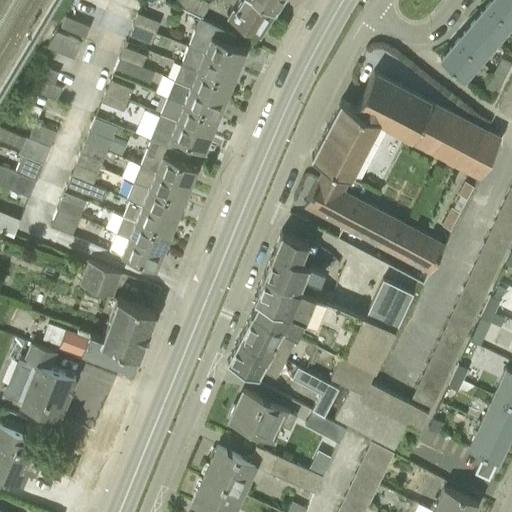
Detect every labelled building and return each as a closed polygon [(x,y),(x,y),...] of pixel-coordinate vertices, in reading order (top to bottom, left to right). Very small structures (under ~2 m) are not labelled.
[(172,0),(171,2),(201,16),(210,2),(206,0),(172,0)] [(257,32),(273,7),(261,0),(227,0),(231,2),(225,12),(257,32)] [(511,0),(490,0),(487,4),(509,23),(511,19),(511,0)] [(472,22),(493,41),(509,23),(487,4),(472,22)] [(133,22),(155,31),(159,21),(137,11),(133,22)] [(61,27),(85,36),(89,25),(65,16),(61,27)] [(187,44),(237,65),(244,48),(231,43),(235,34),(201,16),(194,28),(187,44)] [(128,33),(150,42),(155,31),(133,22),(128,33)] [(456,40),(478,59),(493,41),(472,22),(456,40)] [(81,42),(56,31),(49,44),(47,46),(74,58),(81,42)] [(462,77),(478,59),(456,40),(441,58),(462,77)] [(230,82),(237,65),(187,44),(181,60),(230,82)] [(119,55),(141,64),(145,54),(123,45),(119,55)] [(155,70),(141,64),(119,55),(114,67),(136,76),(136,75),(150,81),(155,70)] [(493,71),(503,77),(511,62),(501,56),(493,71)] [(223,99),(230,82),(181,60),(174,77),(223,99)] [(324,161),(317,176),(304,201),(363,233),(430,268),(444,242),(376,207),(341,188),(377,119),(479,173),(499,135),(373,70),(353,105),(340,98),(310,154),(324,161)] [(485,86),(495,92),(503,77),(493,71),(485,86)] [(56,98),(62,85),(53,81),(32,72),(25,85),(56,98)] [(217,115),(223,99),(174,77),(167,95),(217,115)] [(105,89),(127,98),(131,87),(109,78),(105,89)] [(122,109),(127,98),(105,89),(100,100),(122,109)] [(210,132),(217,115),(167,95),(160,111),(210,132)] [(149,138),(188,154),(192,145),(203,149),(210,132),(160,111),(149,138)] [(0,138),(19,147),(24,135),(0,124),(0,138)] [(83,140),(105,150),(110,138),(88,129),(83,140)] [(139,162),(189,183),(196,166),(185,161),(188,154),(149,138),(139,162)] [(79,151),(101,160),(105,150),(83,140),(79,151)] [(77,157),(99,166),(101,160),(79,151),(77,157)] [(14,169),(34,178),(35,178),(42,162),(20,153),(14,169)] [(99,166),(77,157),(75,162),(97,171),(99,166)] [(0,182),(27,194),(34,178),(14,169),(0,162),(0,182)] [(70,173),(92,183),(97,171),(75,162),(70,173)] [(182,200),(189,183),(139,162),(133,179),(182,200)] [(102,197),(105,188),(92,183),(70,173),(65,184),(88,193),(88,192),(102,197)] [(175,216),(182,200),(133,179),(126,196),(130,198),(175,216)] [(458,192),(459,193),(466,197),(473,184),(464,180),(458,192)] [(57,205),(79,214),(83,204),(61,195),(57,205)] [(175,216),(130,198),(123,214),(168,233),(175,216)] [(499,210),(511,215),(511,202),(504,199),(499,210)] [(49,224),(71,233),(79,214),(57,205),(49,224)] [(452,207),(450,206),(441,224),(450,228),(459,210),(452,207)] [(511,229),(511,215),(499,210),(494,221),(511,229)] [(126,236),(161,250),(168,233),(123,214),(116,230),(127,235),(126,236)] [(489,232),(509,241),(511,233),(511,229),(494,221),(489,232)] [(261,274),(315,293),(326,297),(328,291),(316,286),(300,280),(303,273),(318,280),(319,278),(323,268),(308,261),(316,243),(280,228),(261,274)] [(484,243),(503,252),(509,241),(489,232),(484,243)] [(161,250),(126,236),(120,253),(154,267),(161,250)] [(478,254),(498,263),(503,252),(484,243),(478,254)] [(473,265),(493,274),(498,263),(478,254),(473,265)] [(79,282),(112,294),(119,271),(87,259),(79,282)] [(468,276),(488,285),(493,274),(473,265),(468,276)] [(251,310),(282,327),(296,334),(306,314),(315,293),(261,274),(253,296),(257,298),(251,310)] [(366,315),(395,327),(412,288),(383,275),(366,315)] [(463,286),(483,296),(488,285),(468,276),(463,286)] [(458,298),(478,307),(483,296),(463,286),(458,298)] [(99,340),(138,354),(154,309),(116,295),(101,334),(99,340)] [(499,299),(490,295),(485,306),(494,311),(499,299)] [(452,308),(473,318),(478,307),(458,298),(452,308)] [(494,311),(485,306),(480,316),(489,320),(494,311)] [(447,319),(467,329),(473,318),(452,308),(447,319)] [(239,334),(284,358),(291,344),(277,337),(282,327),(251,310),(239,334)] [(362,313),(343,354),(374,369),(395,327),(366,315),(362,313)] [(132,370),(138,354),(99,340),(101,334),(89,330),(87,334),(74,330),(76,324),(54,317),(52,323),(53,323),(47,339),(58,343),(59,342),(132,370)] [(442,330),(462,340),(467,329),(447,319),(442,330)] [(437,341),(457,351),(462,340),(442,330),(437,341)] [(277,371),(284,358),(239,334),(226,358),(258,374),(263,363),(277,371)] [(310,338),(304,350),(311,354),(318,341),(310,338)] [(32,361),(17,396),(58,414),(74,377),(49,367),(55,350),(29,339),(23,357),(32,361)] [(452,362),(457,351),(437,341),(432,352),(452,362)] [(427,363),(447,373),(452,362),(432,352),(427,363)] [(369,379),(374,369),(343,354),(342,353),(331,374),(351,385),(336,416),(393,445),(406,421),(418,427),(427,409),(369,379)] [(421,374),(442,384),(447,373),(427,363),(421,374)] [(467,367),(458,363),(453,374),(462,378),(467,367)] [(320,391),(311,408),(324,415),(339,386),(298,364),(291,376),(320,391)] [(493,393),(511,401),(511,368),(506,365),(506,366),(506,367),(493,393)] [(416,385),(436,395),(442,384),(421,374),(416,385)] [(462,378),(453,374),(448,385),(457,389),(462,378)] [(431,406),(436,395),(416,385),(411,396),(431,406)] [(230,417),(274,438),(281,423),(288,427),(296,412),(243,388),(230,417)] [(481,419),(509,433),(511,426),(511,401),(493,393),(481,419)] [(324,415),(311,408),(303,422),(338,440),(345,426),(324,415)] [(428,427),(437,431),(442,420),(433,416),(428,427)] [(0,483),(3,476),(21,483),(26,471),(29,464),(36,468),(45,447),(20,437),(25,426),(0,417),(0,483)] [(509,433),(481,419),(469,445),(468,446),(483,453),(475,471),(488,477),(509,433)] [(364,451),(387,462),(392,451),(370,439),(364,451)] [(203,473),(243,492),(255,465),(313,491),(321,473),(276,453),(254,443),(247,459),(216,444),(203,473)] [(359,463),(381,474),(387,462),(364,451),(359,463)] [(353,474),(376,485),(381,474),(359,463),(353,474)] [(233,511),(243,492),(203,473),(191,499),(218,511),(233,511)] [(348,486),(371,497),(376,485),(353,474),(348,486)] [(431,507),(440,511),(471,511),(477,500),(442,483),(431,507)] [(342,497),(365,508),(371,497),(348,486),(342,497)] [(337,508),(345,511),(363,511),(365,508),(342,497),(337,508)]
